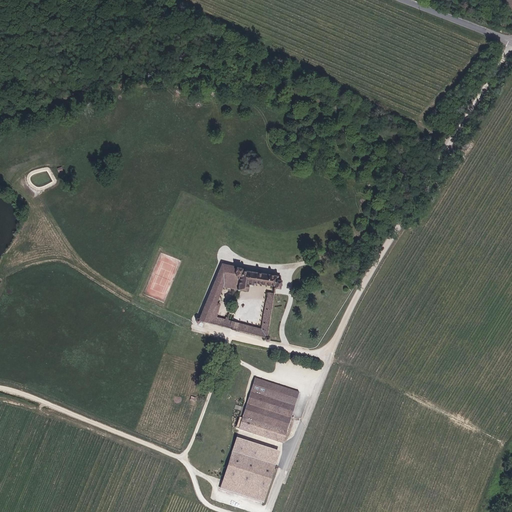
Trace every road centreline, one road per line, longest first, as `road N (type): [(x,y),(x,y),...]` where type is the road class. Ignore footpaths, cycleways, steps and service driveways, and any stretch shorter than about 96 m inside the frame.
road 1 (unclassified): [(511,43),(375,267),(330,359)]
road 2 (track): [(0,388),(181,458),(204,500),(227,511)]
road 3 (track): [(268,511),(330,359)]
